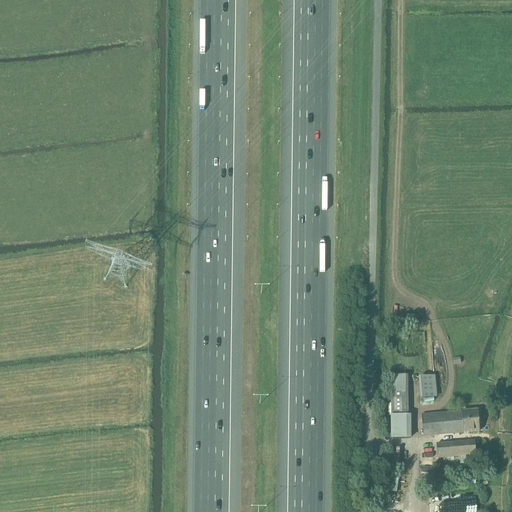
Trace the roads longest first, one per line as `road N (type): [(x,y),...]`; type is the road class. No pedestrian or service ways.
road 1 (motorway): [(218,0),(211,511)]
road 2 (motorway): [(304,511),(311,0)]
